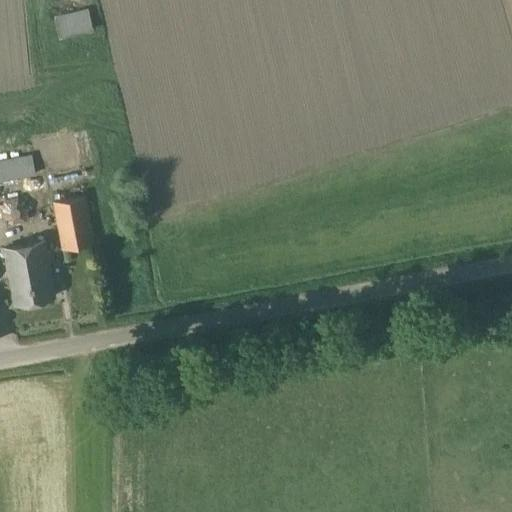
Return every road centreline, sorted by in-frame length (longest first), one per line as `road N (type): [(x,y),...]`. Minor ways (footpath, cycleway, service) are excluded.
road 1 (unclassified): [(0,361),(511,267)]
road 2 (track): [(128,511),(126,338)]
